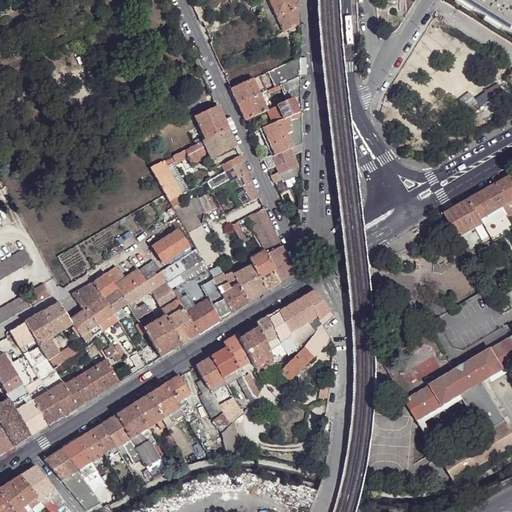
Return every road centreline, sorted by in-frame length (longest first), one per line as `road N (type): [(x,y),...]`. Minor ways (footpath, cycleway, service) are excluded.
road 1 (residential): [(309,278),(32,450)]
road 2 (residential): [(179,0),(300,260)]
road 3 (unclassified): [(321,272),(342,307),(347,347),(333,477),(317,511)]
road 4 (residential): [(315,99),(303,239)]
road 5 (unclassified): [(296,511),(286,500),(236,492),(178,511)]
